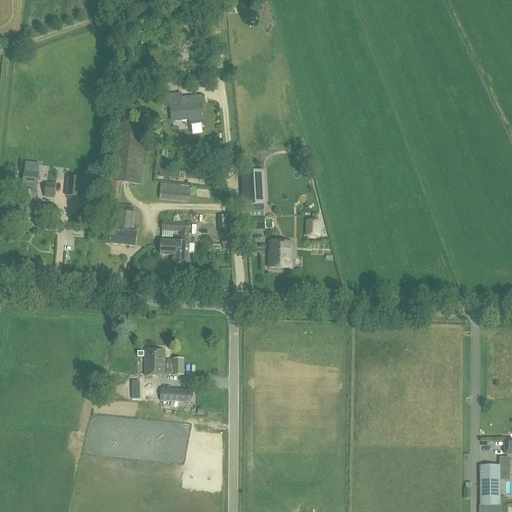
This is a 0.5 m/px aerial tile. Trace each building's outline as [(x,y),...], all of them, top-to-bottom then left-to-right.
[(157,37),(169,36),(168,29),(156,31),(157,37)] [(205,81),(203,66),(202,52),(191,54),(192,67),(193,82),(205,81)] [(185,98),(185,104),(182,104),(181,94),(164,95),(165,106),(171,105),(172,121),(189,119),(190,124),(203,123),(202,103),(201,96),(185,98)] [(115,121),(109,181),(103,181),(100,209),(119,211),(122,182),(143,184),(146,165),(143,165),(147,124),(115,121)] [(36,201),(39,173),(24,172),(20,217),(22,217),(23,218),(26,218),(27,218),(33,218),(34,208),(36,208),(37,201),(36,201)] [(263,172),(243,173),(243,190),(244,205),(265,203),(263,172)] [(91,179),(67,177),(65,197),(89,199),(91,179)] [(44,183),(44,197),(54,197),(54,184),(44,183)] [(189,202),(190,186),(161,183),(159,199),(189,202)] [(135,246),(137,227),(134,226),(135,214),(118,212),(115,232),(112,232),(111,244),(135,246)] [(248,231),(266,230),(264,217),(247,217),(248,231)] [(320,238),(321,221),(306,220),(305,237),(320,238)] [(187,263),(189,223),(162,222),(162,230),(181,231),(181,242),(161,241),(160,255),(173,256),(173,263),(187,263)] [(292,243),(270,242),(269,268),(291,269),(292,243)] [(145,375),(165,375),(164,350),(145,351),(145,375)] [(172,375),(184,375),(184,359),(172,359),(172,375)] [(160,402),(193,403),(193,390),(161,389),(160,402)] [(500,466),(500,480),(510,480),(509,458),(500,458),(500,466)] [(500,480),(500,466),(480,466),(480,506),(501,506),(500,480)]
